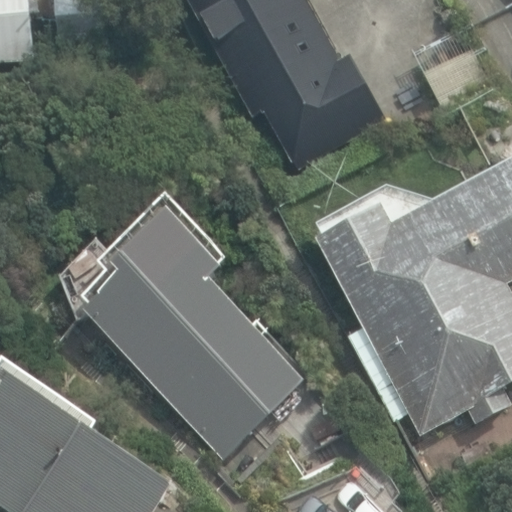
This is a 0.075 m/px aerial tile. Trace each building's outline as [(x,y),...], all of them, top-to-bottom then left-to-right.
[(0,0),(0,66),(38,63),(32,0),(0,0)] [(307,0),(186,0),(255,119),(267,111),(302,171),(388,122),(352,60),(344,64),(307,0)] [(511,294),(511,293),(511,292),(511,170),(441,210),(392,191),(324,229),(333,245),(324,250),(368,329),(349,340),(397,425),(411,417),(424,440),(472,413),(480,427),(511,409),(511,397),(509,393),(511,390),(511,294)] [(176,205),(104,268),(112,277),(82,303),(222,461),(307,385),(268,342),(274,337),(264,326),(257,332),(218,288),(228,279),(223,273),(231,266),(176,205)] [(0,374),(0,506),(8,511),(164,511),(177,494),(93,437),(99,428),(7,364),(0,374)]
